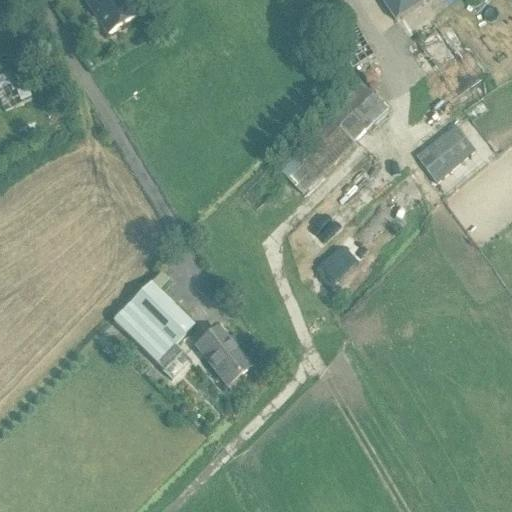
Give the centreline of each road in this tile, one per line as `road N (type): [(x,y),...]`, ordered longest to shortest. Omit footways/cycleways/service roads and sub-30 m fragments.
road 1 (track): [(406,511),(299,333),(272,246),(394,128),(406,90)]
road 2 (track): [(315,359),(167,511)]
